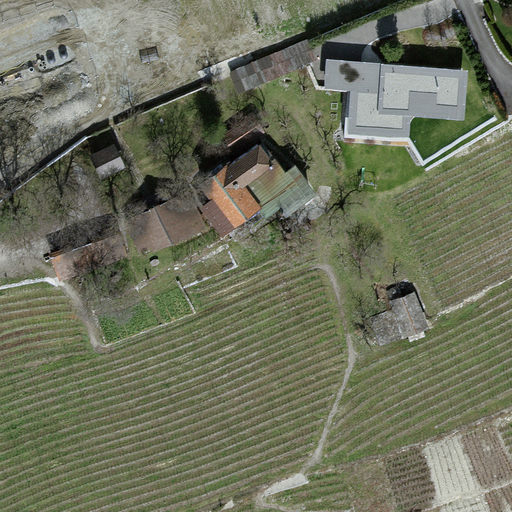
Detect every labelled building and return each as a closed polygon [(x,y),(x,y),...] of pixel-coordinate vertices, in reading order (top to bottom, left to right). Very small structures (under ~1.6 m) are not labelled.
[(229,0),(196,0),(155,17),(164,39),(147,47),(159,74),(174,68),(177,75),(263,39),(250,9),(236,15),(229,0)] [(301,41),(228,75),(239,97),(312,63),(301,41)] [(468,69),(325,57),(322,86),(351,88),(347,133),(409,138),(410,126),(412,120),(417,117),(464,120),(468,69)] [(259,141),(198,185),(210,202),(197,212),(219,243),(256,217),(266,230),(312,197),(291,168),(283,174),(259,141)] [(110,146),(86,159),(101,187),(125,174),(110,146)] [(184,195),(122,224),(138,260),(201,231),(184,195)] [(402,333),(424,323),(410,293),(388,303),(402,333)]
